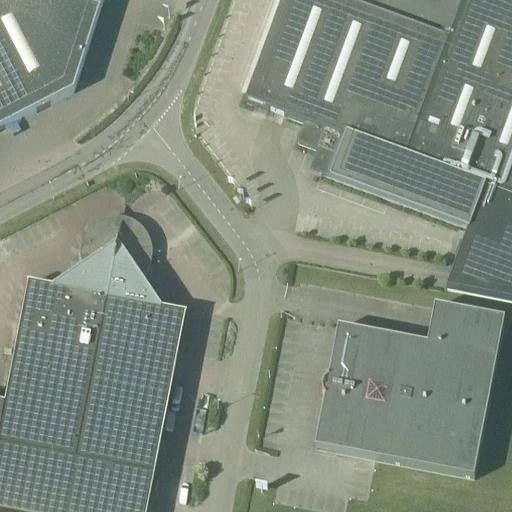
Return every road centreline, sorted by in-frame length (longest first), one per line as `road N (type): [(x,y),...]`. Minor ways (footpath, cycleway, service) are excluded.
road 1 (unclassified): [(213,511),(261,272),(143,119)]
road 2 (tertiary): [(0,207),(89,161),(143,119)]
road 3 (tertiary): [(143,119),(206,0)]
